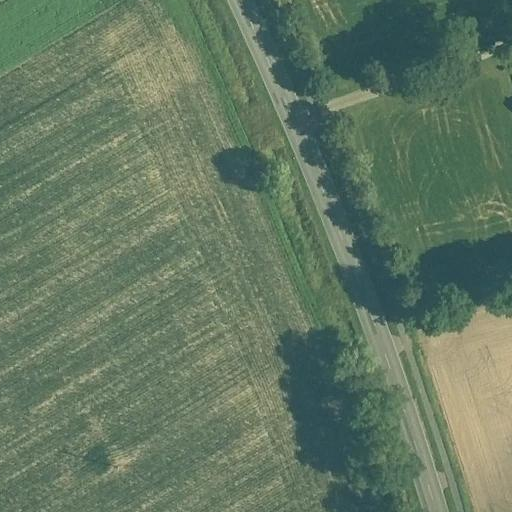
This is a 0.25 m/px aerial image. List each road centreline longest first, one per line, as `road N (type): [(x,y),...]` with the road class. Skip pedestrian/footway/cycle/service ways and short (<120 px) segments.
road 1 (tertiary): [(438,511),(374,322),(243,0)]
road 2 (unknown): [(312,115),(511,45)]
